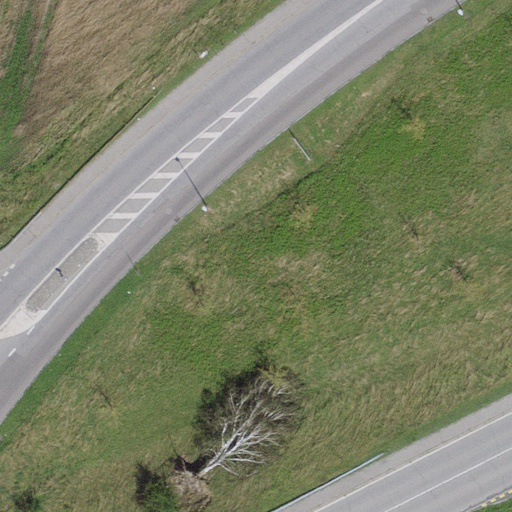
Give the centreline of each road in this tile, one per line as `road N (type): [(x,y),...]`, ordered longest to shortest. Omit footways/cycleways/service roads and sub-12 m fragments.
road 1 (unclassified): [(0,346),(186,152),(381,0)]
road 2 (unclassified): [(383,511),(511,446)]
